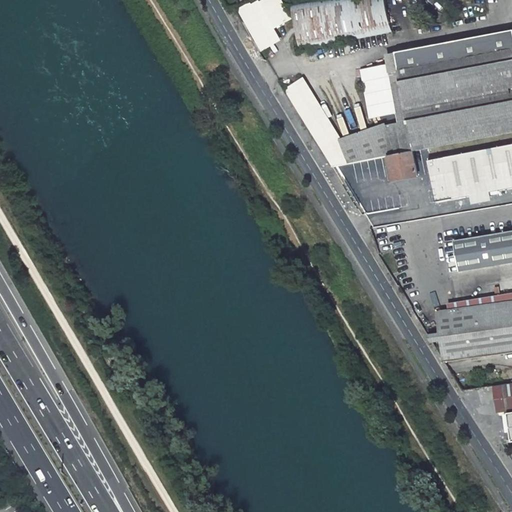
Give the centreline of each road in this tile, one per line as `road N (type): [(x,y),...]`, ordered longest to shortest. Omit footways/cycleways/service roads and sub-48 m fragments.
road 1 (unclassified): [(511,496),(205,0)]
road 2 (unknown): [(251,77),(496,20),(511,0)]
road 3 (trunk): [(128,511),(0,284)]
road 4 (trunk): [(105,511),(0,337)]
road 5 (trunk): [(0,402),(66,511)]
